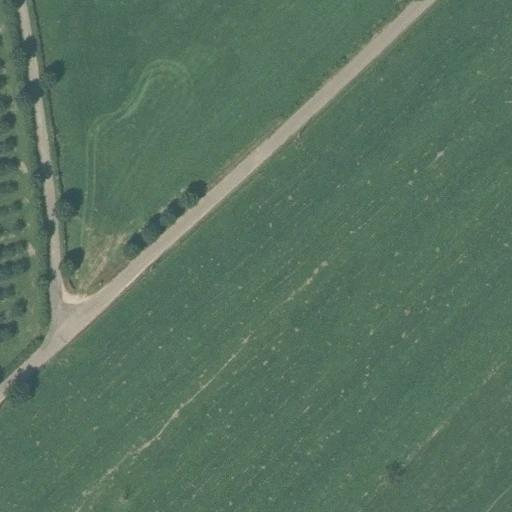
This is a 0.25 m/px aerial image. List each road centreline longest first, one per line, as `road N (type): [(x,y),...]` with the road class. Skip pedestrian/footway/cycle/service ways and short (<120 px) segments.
road 1 (unclassified): [(63,335),(422,0)]
road 2 (unclassified): [(63,335),(19,0)]
